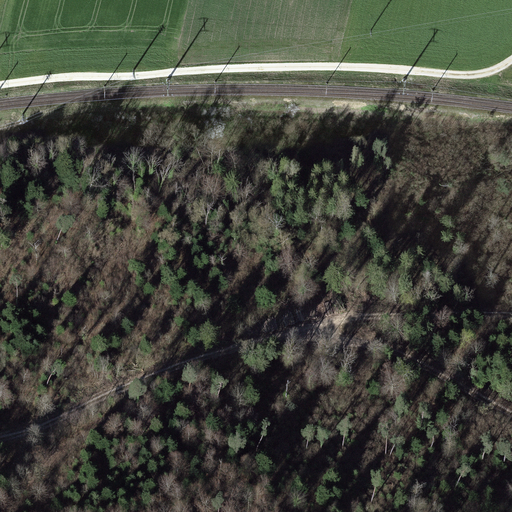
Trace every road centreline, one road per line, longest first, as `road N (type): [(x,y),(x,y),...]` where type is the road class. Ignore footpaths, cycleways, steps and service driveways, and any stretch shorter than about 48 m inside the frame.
road 1 (track): [(0,437),(173,364),(354,316),(511,312)]
road 2 (track): [(0,86),(271,69),(452,77),(499,71),(511,59)]
road 3 (track): [(0,467),(56,453),(222,350)]
road 4 (track): [(511,414),(364,335),(313,328)]
